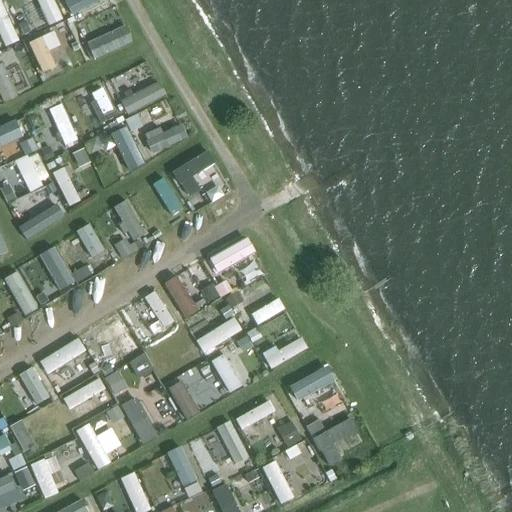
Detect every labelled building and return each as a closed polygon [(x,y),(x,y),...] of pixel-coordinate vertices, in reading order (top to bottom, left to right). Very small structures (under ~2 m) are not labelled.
[(89,22),(122,10),(118,0),(115,0),(85,11),(89,22)] [(90,32),(94,48),(136,35),(132,19),(90,32)] [(26,25),(18,28),(22,37),(30,33),(26,25)] [(77,43),(72,46),(75,52),(80,50),(77,43)] [(108,110),(120,104),(107,78),(95,84),(108,110)] [(50,101),(66,138),(82,131),(66,94),(50,101)] [(33,122),(48,116),(43,102),(28,108),(33,122)] [(0,152),(15,147),(11,136),(28,130),(22,113),(0,120),(0,152)] [(137,115),(125,121),(131,134),(143,128),(137,115)] [(115,126),(103,131),(108,143),(120,137),(115,126)] [(97,137),(86,143),(92,154),(103,149),(97,137)] [(32,139),(20,145),(26,157),(38,151),(32,139)] [(204,164),(219,159),(214,146),(177,158),(190,196),(212,188),(204,164)] [(50,147),(41,151),(46,161),(54,157),(50,147)] [(84,149),(73,155),(79,169),(91,163),(84,149)] [(9,185),(0,190),(7,204),(16,199),(9,185)] [(56,198),(38,207),(36,202),(21,209),(30,225),(71,203),(65,192),(55,197),(56,198)] [(146,200),(153,213),(155,212),(159,222),(187,209),(182,198),(162,207),(157,195),(146,200)] [(98,214),(82,217),(84,231),(100,228),(98,214)] [(252,228),(208,249),(216,266),(260,245),(252,228)] [(4,232),(0,234),(0,249),(11,243),(4,232)] [(126,239),(114,246),(122,260),(134,253),(142,248),(138,242),(130,247),(126,239)] [(253,278),(268,269),(259,252),(243,261),(253,278)] [(87,267),(73,275),(78,283),(92,275),(87,267)] [(226,281),(214,288),(220,297),(220,299),(232,292),(226,281)] [(212,285),(201,292),(208,304),(220,297),(214,288),(212,285)] [(252,302),(261,317),(289,300),(280,285),(252,302)] [(239,292),(225,300),(231,310),(244,302),(239,292)] [(44,293),(36,298),(41,306),(49,302),(44,293)] [(107,312),(133,353),(146,344),(120,303),(107,312)] [(228,307),(220,312),(226,320),(234,315),(228,307)] [(18,313),(8,320),(12,328),(23,322),(18,313)] [(159,322),(149,329),(153,336),(163,329),(159,322)] [(271,358),(311,342),(304,325),(264,341),(271,358)] [(48,363),(90,348),(83,327),(41,342),(48,363)] [(256,328),(247,334),(252,344),(262,338),(256,328)] [(247,337),(239,342),(245,353),(253,349),(247,337)] [(215,355),(225,371),(246,359),(236,342),(215,355)] [(293,374),(299,392),(339,377),(332,359),(293,374)] [(95,363),(88,367),(94,376),(100,372),(95,363)] [(109,365),(101,371),(105,378),(114,373),(109,365)] [(39,367),(19,377),(30,398),(50,387),(39,367)] [(207,367),(200,371),(207,383),(214,379),(207,367)] [(118,374),(106,380),(113,391),(124,385),(118,374)] [(246,422),(280,403),(273,390),(238,410),(246,422)] [(117,407),(106,414),(113,425),(124,418),(117,407)] [(20,430),(40,421),(34,408),(14,417),(20,430)] [(319,420),(306,428),(311,437),(324,429),(319,420)] [(292,422),(277,430),(288,449),(302,440),(292,422)] [(9,426),(0,430),(0,462),(13,457),(7,443),(15,440),(9,426)] [(172,444),(180,464),(177,465),(185,485),(204,477),(188,438),(172,444)] [(16,444),(9,447),(15,458),(21,455),(16,444)] [(296,446),(285,453),(290,461),(301,455),(296,446)] [(68,482),(52,447),(33,456),(48,491),(68,482)] [(266,457),(282,496),(296,490),(280,451),(266,457)] [(15,458),(8,461),(13,472),(26,466),(21,455),(15,458)] [(141,507),(155,501),(139,463),(112,474),(115,482),(102,487),(108,501),(114,498),(120,511),(130,511),(136,510),(127,490),(132,487),(141,507)] [(88,464),(74,472),(80,483),(94,475),(88,464)] [(27,468),(15,474),(23,492),(35,486),(27,468)] [(255,470),(244,476),(248,484),(259,478),(255,470)] [(332,471),(325,474),(330,483),(337,480),(332,471)] [(217,476),(209,480),(213,489),(221,485),(217,476)]
